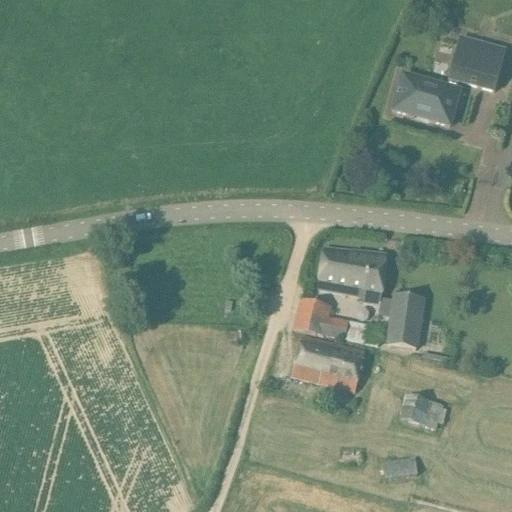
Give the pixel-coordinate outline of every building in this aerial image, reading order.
[(506,54),(459,41),(448,81),(449,82),(447,89),(402,77),(392,113),(450,129),(460,93),(456,92),(458,84),(495,94),(506,54)] [(386,260),(323,251),(318,292),(363,299),(362,304),(393,311),(387,348),(416,352),(423,302),(393,298),(393,305),(380,303),(386,260)] [(331,310),(300,302),(293,334),(323,340),(323,339),(378,349),(381,331),(328,322),(331,310)] [(363,355),(302,340),(292,381),(353,396),(363,355)] [(443,408),(405,397),(398,422),(436,433),(438,426),(442,427),(446,413),(442,412),(443,408)] [(417,478),(415,461),(383,464),(385,481),(417,478)]
